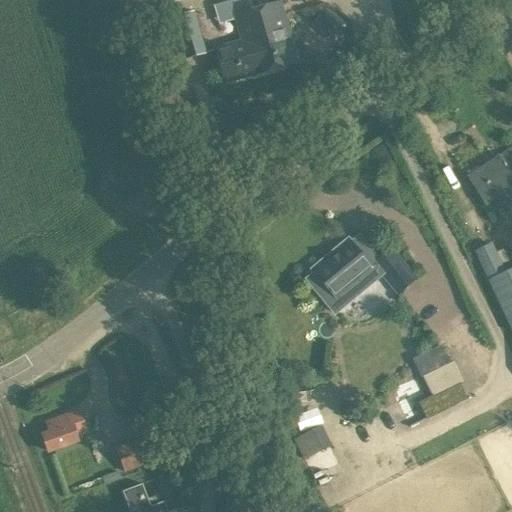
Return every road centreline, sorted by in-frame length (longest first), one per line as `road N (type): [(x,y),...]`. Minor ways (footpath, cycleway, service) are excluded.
road 1 (unclassified): [(0,380),(31,365),(198,226),(502,0)]
road 2 (track): [(209,511),(204,474),(129,289)]
